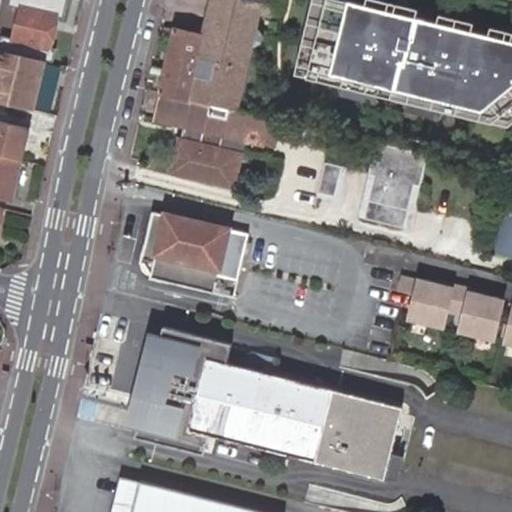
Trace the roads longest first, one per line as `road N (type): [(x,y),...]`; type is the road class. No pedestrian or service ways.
road 1 (secondary): [(68,309),(139,0)]
road 2 (secondary): [(111,0),(43,302)]
road 3 (secondary): [(21,511),(68,309)]
road 4 (secondary): [(43,302),(0,489)]
